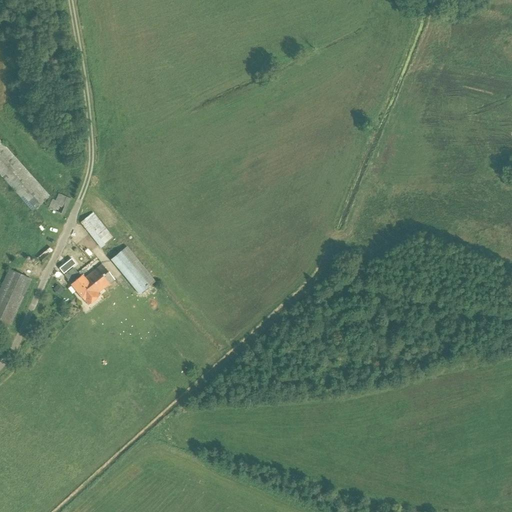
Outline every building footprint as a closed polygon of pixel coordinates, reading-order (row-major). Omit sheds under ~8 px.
[(0,174),(33,212),(49,197),(0,141),(0,174)] [(70,199),(58,194),(52,210),(63,215),(70,199)] [(81,223),(101,248),(113,239),(92,214),(81,223)] [(111,260),(139,295),(155,282),(127,247),(111,260)] [(71,259),(59,268),(63,274),(76,264),(71,259)] [(84,300),(89,305),(99,297),(97,294),(114,280),(102,265),(85,279),(83,277),(82,278),(73,268),(64,276),(68,280),(67,281),(84,301),(84,300)] [(0,331),(4,333),(8,324),(10,325),(31,280),(9,270),(0,289),(0,331)] [(57,286),(53,290),(59,294),(62,290),(57,286)]
